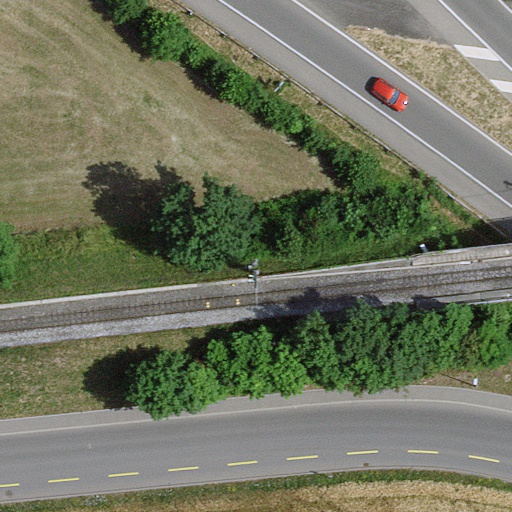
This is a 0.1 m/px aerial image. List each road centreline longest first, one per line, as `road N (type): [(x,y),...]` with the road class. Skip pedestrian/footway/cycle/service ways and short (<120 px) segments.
road 1 (residential): [(0,465),(390,428),(511,439)]
road 2 (motorway): [(251,0),(511,184)]
